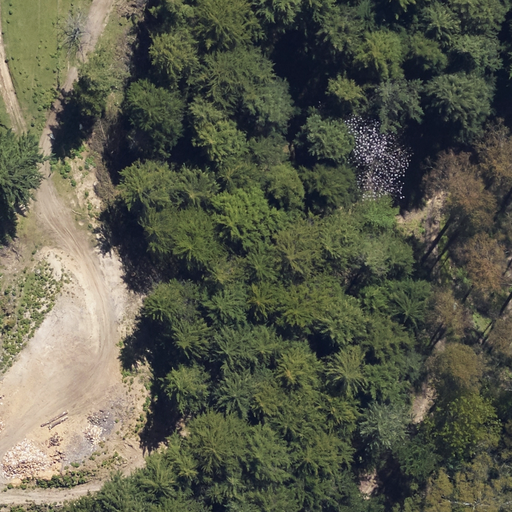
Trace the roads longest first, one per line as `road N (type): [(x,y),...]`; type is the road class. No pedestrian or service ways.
road 1 (track): [(511,113),(474,133),(442,165),(430,206),(441,355),(432,388),(409,427),(365,472),(349,511)]
road 2 (track): [(0,60),(23,164),(97,273),(103,306),(103,348),(87,378),(42,405),(0,445)]
